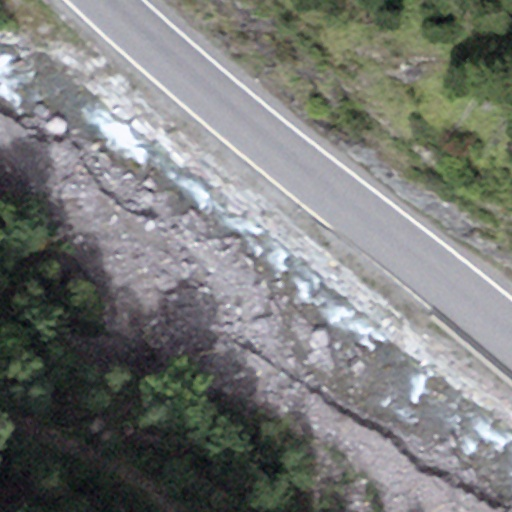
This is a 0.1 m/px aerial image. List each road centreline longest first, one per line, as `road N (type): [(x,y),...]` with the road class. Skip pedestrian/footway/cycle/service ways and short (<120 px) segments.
road 1 (secondary): [(105,0),(511,340)]
road 2 (track): [(0,417),(66,431),(191,511)]
